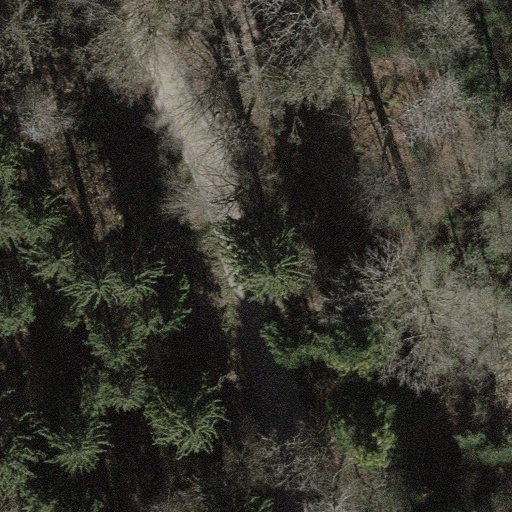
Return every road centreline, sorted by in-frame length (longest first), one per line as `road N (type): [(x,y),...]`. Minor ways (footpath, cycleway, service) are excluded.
road 1 (track): [(97,0),(170,84),(285,449),(287,511)]
road 2 (track): [(170,84),(339,0)]
